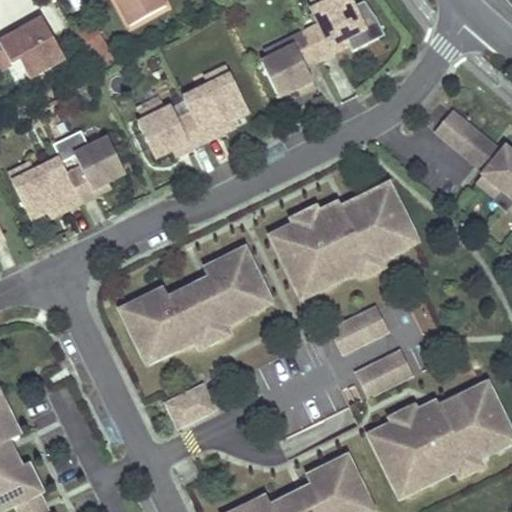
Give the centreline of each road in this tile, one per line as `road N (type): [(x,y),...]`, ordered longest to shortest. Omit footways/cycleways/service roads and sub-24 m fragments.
road 1 (residential): [(55,268),(385,117),(475,11)]
road 2 (residential): [(55,268),(174,511)]
